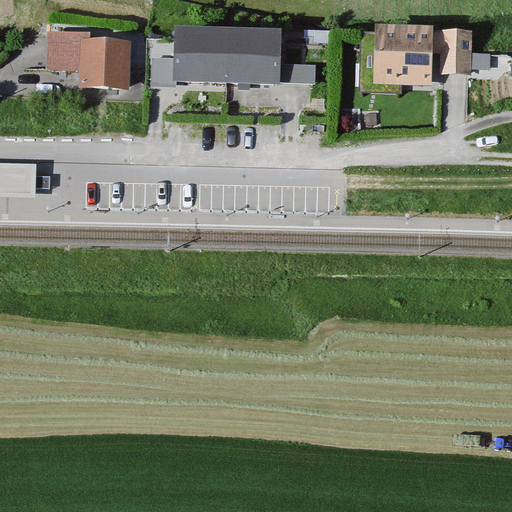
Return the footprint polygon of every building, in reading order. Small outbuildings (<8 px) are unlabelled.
[(281,36),(173,33),(172,88),(280,91),(281,36)] [(434,36),(376,33),(375,39),(359,38),(356,97),(399,99),(399,92),(433,94),(434,61),(438,61),(438,78),(468,79),(469,40),(433,39),(434,36)] [(89,40),(46,39),(45,77),(78,78),(78,95),(101,96),(129,97),(130,50),(89,49),(89,40)] [(286,41),(286,60),(303,61),(304,42),(286,41)] [(25,174),(0,173),(0,194),(25,195),(25,174)]
